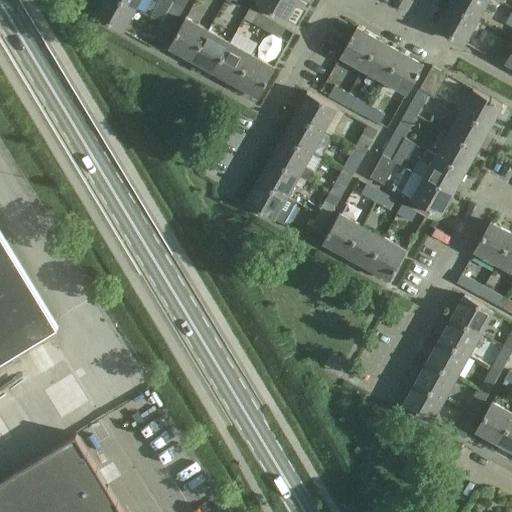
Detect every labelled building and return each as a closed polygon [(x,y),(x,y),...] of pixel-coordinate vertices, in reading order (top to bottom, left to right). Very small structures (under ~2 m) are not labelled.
[(136,8),(120,0),(102,0),(95,14),(94,13),(93,14),(123,31),(136,8)] [(120,0),(136,8),(140,0),(120,0)] [(286,19),(296,0),(258,0),(256,4),(286,20),(287,19),(286,19)] [(477,19),(488,0),(453,0),(451,4),(477,19)] [(173,1),(161,23),(171,28),(183,6),(173,1)] [(477,19),(451,4),(439,27),(438,26),(437,27),(449,34),(452,36),(453,36),(465,42),(474,25),(477,19)] [(252,22),(266,30),(271,20),(257,12),(252,22)] [(171,46),(192,58),(208,30),(185,17),(169,47),(170,48),(171,46)] [(271,20),(266,30),(280,38),(285,28),(271,20)] [(171,28),(161,23),(153,37),(163,42),(171,28)] [(340,56),(363,69),(378,40),(357,28),(358,27),(356,26),(352,34),(350,38),(340,56)] [(208,30),(192,58),(214,71),(230,42),(208,30)] [(363,69),(385,81),(401,53),(378,40),(363,69)] [(487,55),(497,61),(504,46),(495,41),(487,55)] [(230,42),(214,71),(236,83),(252,54),(230,42)] [(422,64),(401,53),(385,81),(407,94),(424,64),(423,63),(422,64)] [(252,54),(236,83),(257,95),(257,96),(258,97),(275,67),(252,54)] [(429,93),(435,96),(447,74),(432,65),(419,88),(429,93)] [(329,95),(343,103),(349,93),(334,85),(329,95)] [(417,115),(429,93),(419,88),(407,109),(417,115)] [(473,88),(460,110),(489,126),(501,105),(502,106),(502,105),(473,88)] [(307,93),(295,114),(324,130),(337,108),(307,91),(306,92),(307,93)] [(371,105),(349,93),(343,103),(366,115),(371,105)] [(385,113),(371,105),(366,115),(379,123),(385,113)] [(407,109),(395,131),(405,137),(417,115),(407,109)] [(460,110),(448,132),(477,148),(489,126),(460,110)] [(324,130),(295,114),(283,136),(312,152),(324,130)] [(405,137),(395,131),(382,154),(392,159),(405,137)] [(362,132),(354,147),(365,153),(373,138),(362,132)] [(477,148),(448,132),(436,154),(426,149),(464,170),(477,148)] [(312,170),(304,166),(312,152),(283,136),(271,158),(300,174),(308,179),(312,170)] [(352,175),(365,153),(354,147),(342,169),(352,175)] [(464,170),(426,149),(419,161),(429,166),(424,176),(413,170),(413,171),(452,192),(464,170)] [(380,182),(392,159),(382,154),(370,176),(380,182)] [(300,174),(271,158),(258,180),(287,196),(297,202),(298,201),(288,196),(300,174)] [(340,197),(352,175),(342,169),(330,191),(340,197)] [(452,192),(413,171),(400,193),(429,209),(429,210),(433,212),(440,216),(441,214),(440,214),(452,192)] [(287,196),(258,180),(247,202),(245,201),(245,202),(275,219),(285,224),(297,202),(287,196)] [(375,201),(380,191),(366,183),(360,194),(375,201)] [(340,197),(330,191),(326,199),(318,213),(327,219),(340,197)] [(396,200),(380,191),(375,201),(390,210),(396,200)] [(417,211),(402,203),(397,213),(411,221),(417,211)] [(346,253),(362,225),(339,212),(329,230),(327,234),(327,235),(323,242),(324,243),(324,242),(346,253)] [(327,219),(318,213),(310,227),(320,233),(327,219)] [(475,250),(497,262),(511,234),(511,233),(491,222),(475,250)] [(346,253),(368,265),(384,237),(362,225),(346,253)] [(0,364),(59,329),(0,231),(0,364)] [(511,270),(511,234),(497,262),(511,270)] [(384,237),(368,265),(389,278),(389,279),(390,279),(394,272),(397,268),(396,268),(406,250),(384,237)] [(479,295),(484,286),(462,274),(457,282),(479,295)] [(484,286),(479,295),(501,307),(506,298),(505,298),(508,290),(500,286),(496,293),(484,286)] [(464,295),(452,317),(480,333),(493,311),(464,295)] [(511,313),(511,301),(506,298),(501,307),(511,313)] [(440,338),(468,354),(480,333),(452,317),(440,338)] [(511,328),(503,345),(511,350),(511,348),(511,328)] [(456,376),(468,354),(440,338),(428,360),(456,376)] [(500,372),(511,350),(503,345),(491,367),(500,372)] [(456,376),(428,360),(416,382),(444,397),(456,376)] [(479,388),(488,393),(500,372),(491,367),(479,388)] [(432,420),(444,397),(416,382),(403,404),(432,420)] [(476,415),(488,393),(479,388),(468,410),(476,415)] [(476,430),(498,442),(511,417),(511,412),(492,401),(476,430)] [(464,437),(476,415),(468,410),(455,433),(464,437)] [(511,417),(498,442),(511,449),(511,417)] [(123,511),(76,434),(0,480),(0,511),(123,511)]
